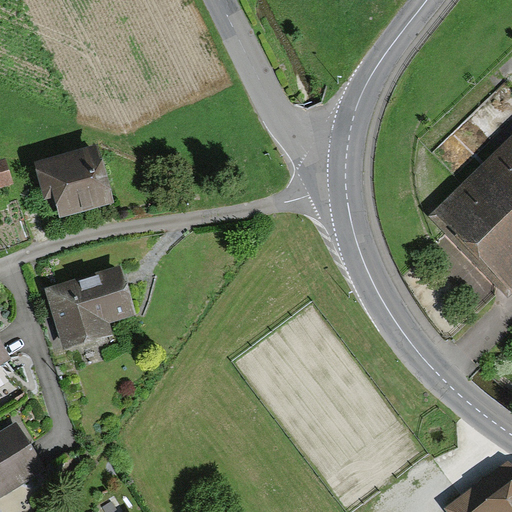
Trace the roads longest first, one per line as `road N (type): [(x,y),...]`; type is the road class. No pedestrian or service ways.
road 1 (residential): [(10,261),(71,239),(280,203),(332,179)]
road 2 (tertiary): [(511,434),(437,373),(386,306),(357,244),(345,179)]
road 3 (tertiary): [(221,0),(271,100),(332,179)]
road 4 (tertiary): [(345,179),(365,85),(427,0)]
road 5 (residential): [(63,442),(10,261)]
